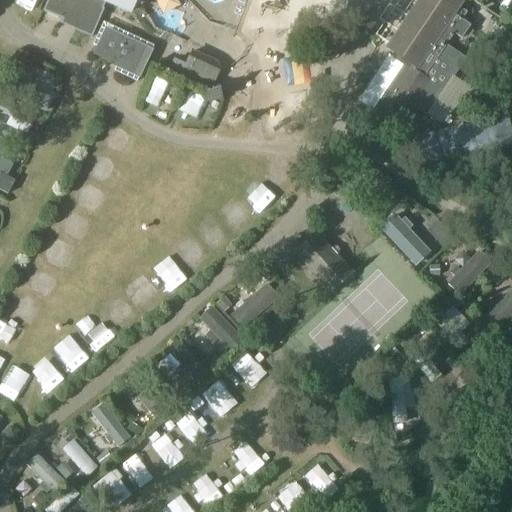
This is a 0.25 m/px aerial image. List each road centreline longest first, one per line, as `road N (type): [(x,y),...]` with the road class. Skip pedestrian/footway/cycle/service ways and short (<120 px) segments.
road 1 (unknown): [(272,208),(35,438),(0,496)]
road 2 (unknown): [(124,511),(232,433),(274,381),(280,293)]
road 3 (unclassified): [(440,511),(511,401)]
